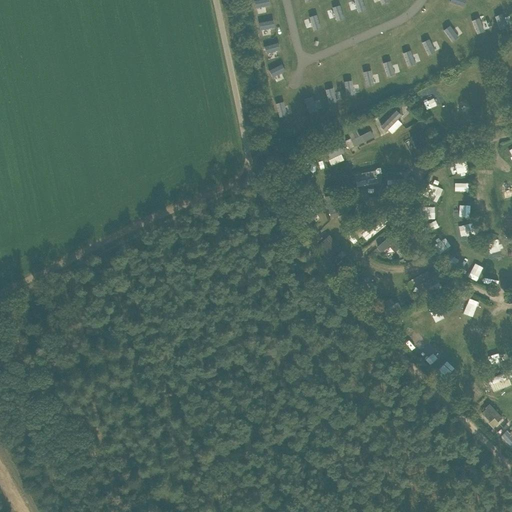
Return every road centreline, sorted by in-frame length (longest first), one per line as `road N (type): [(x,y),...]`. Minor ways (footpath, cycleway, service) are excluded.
road 1 (track): [(511,467),(319,270),(252,177)]
road 2 (track): [(0,294),(250,172)]
road 3 (track): [(411,370),(228,469)]
road 4 (unclassified): [(215,0),(252,177)]
